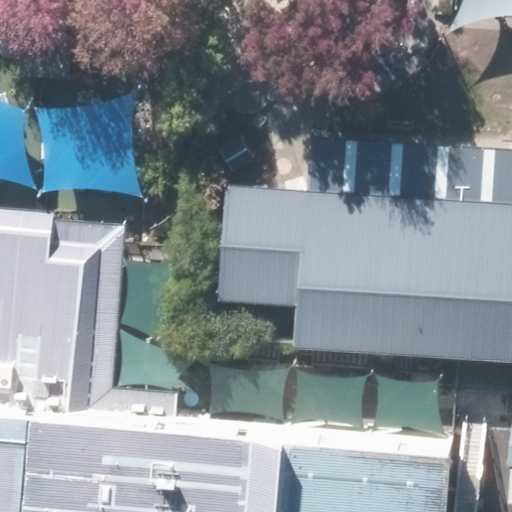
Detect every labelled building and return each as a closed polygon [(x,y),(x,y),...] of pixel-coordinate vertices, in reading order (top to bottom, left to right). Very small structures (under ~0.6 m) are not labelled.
[(162,66),(63,61),(59,129),(158,134),(162,66)] [(35,74),(0,71),(0,141),(30,144),(35,74)] [(511,195),(230,175),(221,292),(306,298),(303,337),(511,352),(511,195)] [(466,511),(471,455),(470,425),(179,403),(181,384),(120,380),(133,216),(64,211),(62,204),(0,199),(0,511),(466,511)] [(511,417),(488,416),(486,459),(511,461),(511,417)]
